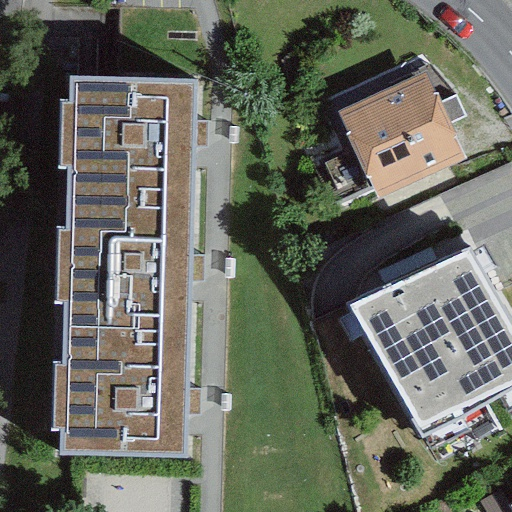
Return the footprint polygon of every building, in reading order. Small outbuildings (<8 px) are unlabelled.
[(428,78),(347,115),(383,194),(465,157),(428,78)] [(200,83),(74,80),(64,458),(190,461),(191,397),(195,270),(198,163),(200,83)] [(511,317),(439,352),(443,361),(430,368),(445,399),(459,393),(476,428),(511,410),(511,317)] [(410,511),(379,428),(345,441),(371,511),(410,511)] [(511,511),(511,499),(509,494),(485,508),(487,511),(511,511)]
